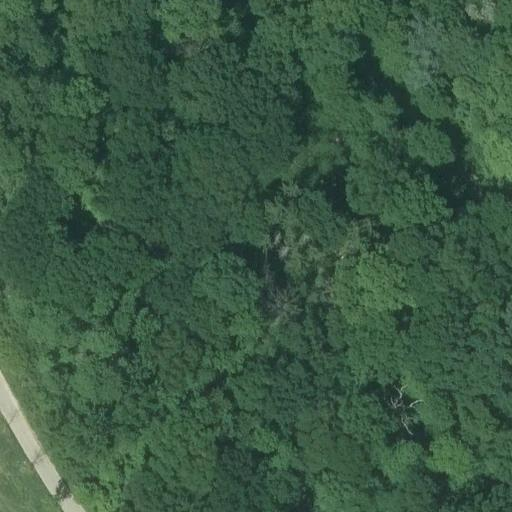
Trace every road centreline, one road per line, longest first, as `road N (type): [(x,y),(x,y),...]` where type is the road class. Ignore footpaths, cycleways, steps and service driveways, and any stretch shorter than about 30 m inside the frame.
road 1 (track): [(277,0),(356,62),(511,246)]
road 2 (unclassified): [(72,511),(0,391)]
